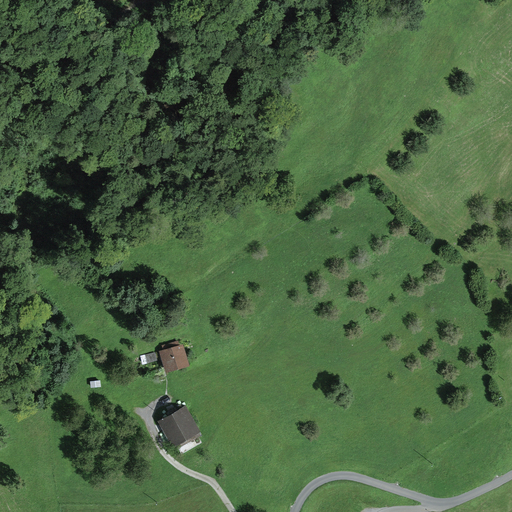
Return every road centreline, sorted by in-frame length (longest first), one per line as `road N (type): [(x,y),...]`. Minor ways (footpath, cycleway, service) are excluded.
road 1 (unclassified): [(437,502),(343,472),(321,478),(298,511)]
road 2 (track): [(125,0),(0,52)]
